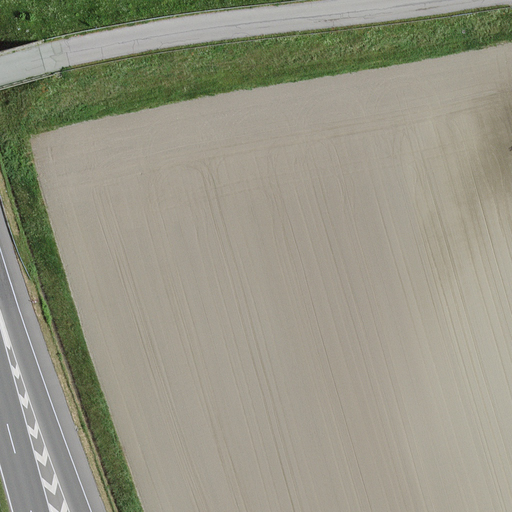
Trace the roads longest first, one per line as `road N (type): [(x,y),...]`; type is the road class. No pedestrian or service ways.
road 1 (unclassified): [(0,68),(193,27),(446,0)]
road 2 (motorway): [(79,511),(0,314)]
road 3 (motorway): [(33,511),(0,390)]
